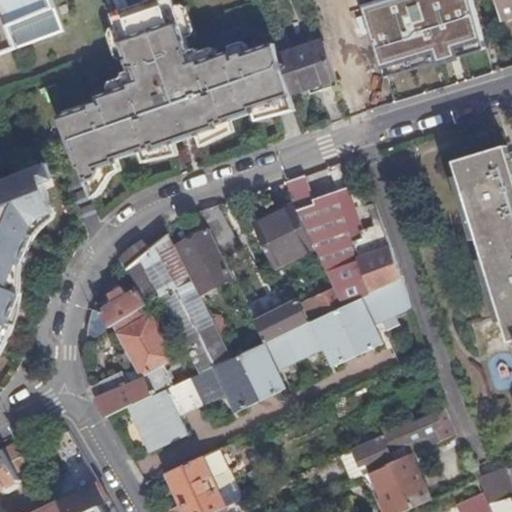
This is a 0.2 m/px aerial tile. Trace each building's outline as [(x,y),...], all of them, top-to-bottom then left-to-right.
[(199,132),(256,111),(255,109),(293,96),(291,93),(279,54),(275,43),(233,58),(230,52),(192,65),(188,52),(193,50),(174,0),(153,0),(114,14),(134,71),(137,70),(142,83),(104,96),(106,102),(91,108),(93,113),(62,124),(80,167),(82,166),(88,182),(99,178),(101,172),(100,169),(120,163),(118,160),(172,141),(173,143),(200,134),(199,132)] [(473,0),(394,0),(367,8),(388,78),(487,49),(473,0)] [(511,0),(500,0),(506,19),(511,16),(511,0)] [(324,39),(279,54),(291,93),(337,78),(327,47),(324,39)] [(502,312),(511,309),(511,157),(508,144),(456,160),(502,312)] [(0,350),(2,351),(8,340),(17,312),(21,292),(10,287),(17,271),(13,269),(18,260),(21,262),(35,233),(26,229),(29,221),(29,219),(34,214),(38,210),(41,211),(53,206),(43,182),(54,178),(48,162),(0,181),(0,350)] [(335,287),(343,307),(403,279),(396,260),(392,246),(359,258),(353,242),(369,235),(348,186),(316,201),(305,174),(288,181),(314,241),(335,287)] [(288,181),(275,185),(283,207),(302,247),(314,241),(288,181)] [(218,204),(202,210),(215,236),(230,228),(218,204)] [(26,229),(35,233),(37,234),(53,218),(55,213),(53,206),(41,211),(38,210),(34,214),(29,219),(29,221),(26,229)] [(209,228),(178,244),(195,278),(226,263),(209,228)] [(150,247),(143,237),(126,251),(120,258),(139,289),(149,303),(160,297),(188,349),(197,366),(200,373),(234,358),(170,233),(150,247)] [(10,287),(21,292),(21,281),(23,263),(21,262),(18,260),(13,269),(17,271),(10,287)] [(267,343),(234,358),(200,373),(189,379),(174,386),(132,405),(153,450),(190,433),(182,412),(229,391),(238,410),(287,388),(278,368),(327,345),(336,365),(384,343),(375,322),(412,305),(411,302),(403,279),(343,307),(311,322),(267,343)] [(149,303),(139,289),(128,295),(122,286),(110,293),(114,302),(101,311),(110,326),(125,318),(143,306),(149,303)] [(301,303),(311,322),(343,307),(335,287),(301,303)] [(254,315),(267,343),(311,322),(301,303),(299,299),(263,316),(261,312),(254,315)] [(148,314),(143,306),(125,318),(128,325),(117,332),(137,366),(142,376),(164,363),(177,356),(152,312),(148,314)] [(101,311),(93,307),(90,320),(88,340),(110,326),(101,311)] [(511,309),(502,312),(510,340),(511,339),(511,309)] [(132,405),(174,386),(164,363),(142,376),(129,383),(129,385),(117,390),(115,389),(98,399),(108,416),(132,405)] [(130,370),(123,370),(129,383),(142,376),(137,366),(130,370)] [(189,379),(200,373),(197,366),(186,371),(189,379)] [(123,370),(92,384),(98,399),(115,389),(117,390),(129,385),(129,383),(123,370)] [(457,433),(446,408),(355,449),(365,474),(372,471),(394,461),(391,453),(407,446),(411,454),(457,433)] [(0,511),(85,511),(102,504),(111,500),(70,430),(68,430),(52,438),(73,474),(64,478),(64,483),(54,489),(54,502),(42,508),(39,502),(28,507),(30,511),(28,511),(0,511),(0,490),(21,478),(21,477),(4,447),(0,449),(0,511)] [(24,436),(4,447),(21,477),(39,468),(24,436)] [(394,461),(411,454),(407,446),(391,453),(394,461)] [(231,468),(222,447),(168,470),(183,503),(167,510),(168,511),(212,511),(226,506),(213,477),(231,468)] [(341,455),(351,480),(365,474),(355,449),(341,455)] [(381,500),(386,511),(405,511),(431,500),(411,454),(394,461),(372,471),(384,498),(381,500)] [(245,497),(231,468),(213,477),(226,506),(245,497)] [(480,478),(486,494),(490,502),(511,495),(511,476),(510,469),(480,478)] [(462,505),(465,511),(494,511),(490,502),(486,494),(462,505)] [(511,511),(511,495),(490,502),(494,511),(511,511)]
